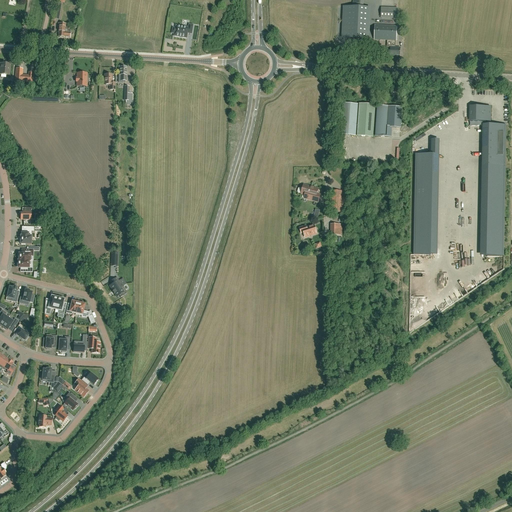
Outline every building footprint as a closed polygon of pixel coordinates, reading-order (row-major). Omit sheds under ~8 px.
[(367,8),(347,7),(346,38),(365,39),(367,8)] [(397,19),(398,9),(381,8),(381,18),(397,19)] [(58,23),(58,26),(59,26),(58,33),(58,37),(64,38),(64,37),(70,38),(70,33),(65,33),(65,28),(66,24),(60,24),(58,23)] [(188,28),(176,26),(175,28),(173,28),(172,34),(174,34),(174,36),(187,39),(188,34),(192,34),(193,25),(189,25),(188,28)] [(396,41),(397,27),(375,25),(374,40),(391,41),(390,48),(390,56),(394,56),(394,55),(400,55),(400,48),(395,48),(396,41)] [(0,63),(0,74),(9,75),(10,64),(0,63)] [(119,75),(118,83),(123,83),(123,81),(125,82),(126,82),(126,80),(126,68),(123,68),(123,67),(118,66),(118,70),(119,70),(119,75)] [(16,68),(15,75),(14,81),(14,82),(22,82),(27,83),(32,84),(33,73),(28,72),(28,76),(22,75),(23,69),(16,68)] [(87,74),(77,73),(77,78),(76,78),(76,82),(77,82),(77,87),(87,87),(87,74)] [(115,83),(112,83),(112,75),(104,75),(104,85),(110,85),(110,90),(114,90),(114,93),(115,93),(115,83)] [(343,104),(341,135),(355,136),(358,105),(343,104)] [(359,105),(357,136),(373,137),(375,106),(359,105)] [(375,136),(391,137),(392,127),(401,128),(402,108),(377,106),(375,136)] [(469,106),(469,122),(485,122),(485,125),(484,166),(500,166),(500,176),(505,176),(506,125),(490,125),(490,122),(491,107),(469,106)] [(415,253),(415,255),(439,255),(440,196),(434,196),(440,194),(440,191),(438,186),(440,185),(441,140),(441,139),(433,139),(433,146),(433,154),(417,154),(415,154),(415,174),(416,178),(416,182),(418,188),(418,190),(420,190),(420,186),(422,192),(421,192),(415,192),(414,251),(415,253)] [(304,185),(303,189),(299,188),(298,189),(297,192),(298,193),(301,194),(303,195),(302,197),(303,198),(304,198),(303,199),(307,200),(307,199),(318,203),(320,195),(317,194),(319,189),(304,185)] [(342,198),(342,196),(342,191),(331,191),(331,196),(332,196),(332,212),(341,213),(344,213),(344,198),(342,198)] [(491,230),(491,256),(505,256),(505,196),(503,196),(503,223),(497,223),(497,230),(491,230)] [(31,220),(31,214),(35,214),(37,214),(37,208),(24,208),(24,212),(23,212),(23,214),(21,214),(21,220),(31,220)] [(340,225),(331,225),(331,235),(340,236),(340,225)] [(306,226),(300,229),(301,234),(304,233),(305,238),(317,234),(314,226),(307,228),(306,226)] [(25,233),(21,233),(21,236),(20,236),(20,239),(19,239),(19,243),(20,243),(20,244),(21,244),(21,245),(25,245),(25,244),(31,244),(31,231),(34,232),(34,228),(26,227),(25,233)] [(18,254),(18,258),(19,258),(19,261),(29,261),(30,261),(30,256),(33,256),(33,250),(37,250),(37,248),(27,247),(27,250),(21,250),(21,254),(19,254),(18,254)] [(17,264),(17,267),(18,267),(18,268),(21,268),(26,268),(26,272),(32,273),(32,266),(29,266),(29,261),(19,261),(18,261),(18,264),(17,264)] [(127,292),(122,284),(119,280),(117,277),(115,278),(110,281),(112,284),(110,286),(113,291),(112,291),(114,293),(115,293),(117,296),(120,295),(121,297),(127,292)] [(15,296),(16,291),(17,288),(13,287),(13,288),(9,287),(9,289),(7,298),(11,299),(11,302),(17,303),(18,297),(15,296)] [(20,298),(19,303),(24,305),(25,302),(29,303),(29,302),(32,303),(34,296),(31,296),(32,293),(29,292),(29,291),(25,290),(24,294),(23,297),(24,297),(23,298),(20,298)] [(51,309),(55,310),(58,298),(56,297),(56,296),(52,296),(52,297),(51,296),(50,300),(49,305),(45,304),(44,311),(50,312),(51,309)] [(60,298),(58,298),(55,310),(59,310),(58,314),(64,316),(65,308),(62,308),(63,302),(64,299),(63,299),(64,298),(60,297),(60,298)] [(72,301),(71,304),(71,307),(67,307),(66,312),(66,313),(72,315),(72,313),(75,314),(76,314),(78,303),(77,303),(77,302),(73,301),(73,302),(72,301)] [(76,314),(75,314),(75,315),(81,316),(81,318),(85,318),(88,317),(90,316),(88,312),(84,314),(84,312),(83,312),(83,311),(85,304),(83,304),(84,303),(80,302),(79,303),(78,303),(76,314)] [(0,317),(1,318),(0,318),(0,326),(0,327),(1,326),(2,327),(8,317),(5,315),(7,313),(2,310),(0,312),(0,317)] [(17,319),(20,321),(25,315),(18,312),(16,315),(20,316),(17,319)] [(11,325),(15,327),(19,321),(15,319),(13,321),(8,317),(2,327),(3,328),(2,329),(6,331),(6,330),(7,331),(8,330),(11,325)] [(16,335),(25,341),(25,340),(26,341),(28,337),(27,337),(29,335),(23,331),(25,328),(19,324),(16,329),(19,331),(16,335)] [(74,348),(73,353),(84,353),(84,351),(85,343),(86,343),(87,336),(83,335),(82,342),(82,344),(79,344),(78,346),(74,346),(74,348)] [(43,339),(43,347),(45,347),(45,349),(46,349),(46,350),(50,350),(50,349),(51,349),(51,346),(56,346),(56,345),(57,337),(51,336),(51,339),(46,338),(46,339),(43,339)] [(59,345),(58,351),(62,352),(61,353),(65,353),(65,352),(66,352),(66,350),(66,344),(69,344),(70,338),(64,337),(64,341),(59,340),(59,345)] [(87,349),(92,350),(92,353),(99,354),(100,343),(95,343),(96,338),(88,338),(87,343),(87,349)] [(8,360),(2,369),(7,373),(6,373),(12,377),(15,370),(15,369),(11,366),(13,364),(13,363),(8,360)] [(42,375),(41,379),(42,379),(42,380),(47,381),(46,383),(49,383),(49,386),(51,386),(50,392),(53,393),(57,393),(61,388),(63,386),(59,382),(54,382),(54,377),(55,376),(51,376),(50,375),(51,371),(51,370),(47,369),(46,370),(43,370),(43,375),(42,375)] [(84,377),(81,381),(87,386),(90,383),(93,385),(94,384),(95,385),(98,381),(97,381),(98,380),(89,373),(85,378),(84,377)] [(59,377),(59,382),(63,386),(66,389),(68,391),(71,387),(59,377)] [(87,387),(83,383),(78,380),(74,384),(78,387),(75,390),(83,397),(84,397),(88,392),(85,389),(87,387)] [(48,399),(49,405),(54,400),(56,401),(60,395),(57,393),(53,393),(53,399),(48,399)] [(65,404),(63,406),(67,409),(68,407),(73,411),(74,409),(75,409),(78,406),(77,405),(75,403),(71,400),(74,397),(69,393),(67,396),(69,398),(65,404)] [(60,420),(63,422),(68,417),(66,415),(62,412),(64,409),(59,405),(55,411),(57,413),(55,416),(57,417),(55,419),(59,422),(60,420)] [(39,416),(39,419),(38,425),(39,425),(39,428),(45,429),(45,426),(51,426),(52,418),(46,418),(46,417),(39,416)] [(0,437),(2,436),(4,438),(9,434),(4,428),(1,431),(0,429),(0,437)]
